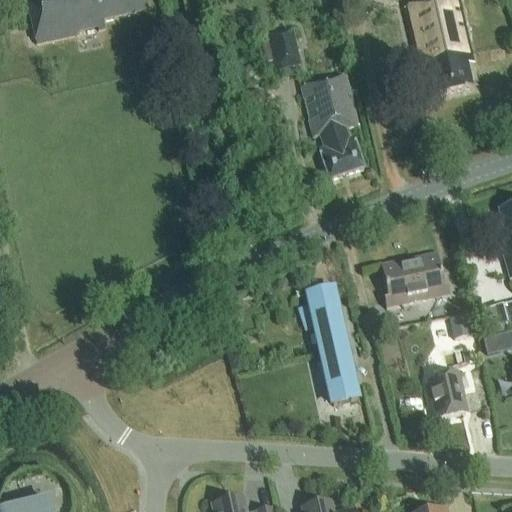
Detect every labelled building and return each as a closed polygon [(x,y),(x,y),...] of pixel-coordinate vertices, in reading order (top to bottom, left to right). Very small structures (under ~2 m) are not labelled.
[(103,24),(143,16),(139,0),(24,0),(34,47),(76,38),(75,33),(97,29),(98,33),(105,31),(103,24)] [(473,65),(459,0),(457,0),(403,10),(417,73),(425,72),(430,98),(472,90),(466,66),(473,65)] [(272,75),(299,68),(290,32),(264,38),(272,75)] [(396,77),(399,92),(416,88),(412,73),(396,77)] [(312,141),(315,140),(317,139),(321,151),(319,152),(329,184),(361,173),(350,141),(347,142),(344,132),(356,128),(345,82),(299,91),(312,141)] [(511,210),(500,213),(506,237),(502,238),(506,251),(503,251),(511,282),(511,281),(511,210)] [(437,257),(409,263),(417,305),(449,298),(447,288),(444,289),(437,257)] [(417,305),(409,263),(381,269),(387,301),(384,302),(386,312),(417,305)] [(321,357),(345,352),(332,293),(308,299),(310,309),(298,312),(305,335),(316,332),(321,357)] [(481,332),(504,326),(499,308),(476,315),(481,332)] [(452,342),(467,339),(462,318),(447,322),(452,342)] [(356,403),(345,352),(321,357),(323,365),(316,367),(323,389),(328,388),(333,408),(356,403)] [(436,423),(466,416),(457,377),(427,384),(436,423)] [(270,511),(271,511),(269,511),(245,511),(243,501),(211,508),(212,511),(270,511)]
